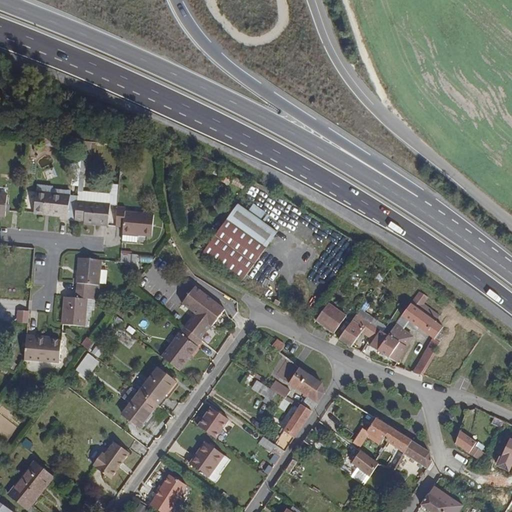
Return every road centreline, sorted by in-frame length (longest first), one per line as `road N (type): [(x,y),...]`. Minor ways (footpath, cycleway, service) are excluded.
road 1 (trunk): [(0,28),(290,160),(511,304)]
road 2 (trunk): [(418,205),(235,103),(0,0)]
road 3 (residential): [(115,511),(250,322),(266,316),(352,363)]
road 4 (trunk): [(418,205),(408,185),(274,100),(200,36),(176,0)]
road 5 (track): [(266,316),(190,256),(175,210),(171,150)]
road 6 (unclassified): [(394,123),(511,224)]
road 7 (residential): [(251,511),(337,386)]
road 8 (unclassified): [(394,123),(337,58),(315,0)]
road 9 (residential): [(337,386),(443,460)]
